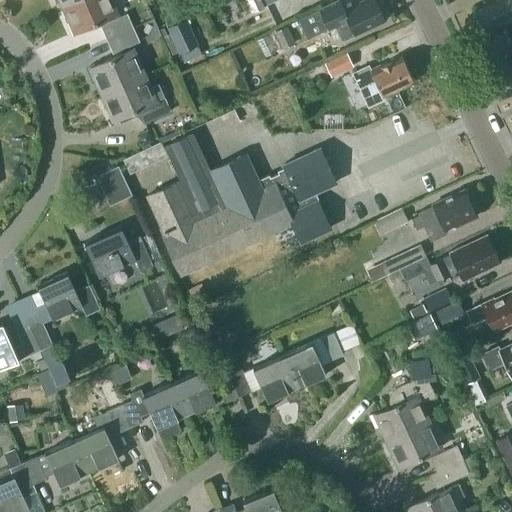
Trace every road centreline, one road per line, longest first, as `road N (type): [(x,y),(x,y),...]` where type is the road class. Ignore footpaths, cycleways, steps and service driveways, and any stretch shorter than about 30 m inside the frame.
road 1 (residential): [(365,511),(345,475),(311,450),(258,445),(224,455),(144,511)]
road 2 (residential): [(0,240),(28,210),(45,164),(49,106),(39,60),(0,26)]
road 3 (tertiary): [(511,193),(420,0)]
